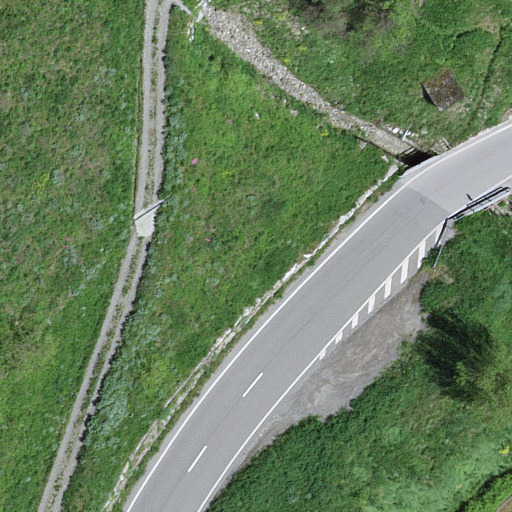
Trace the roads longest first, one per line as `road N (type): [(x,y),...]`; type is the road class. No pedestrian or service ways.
road 1 (track): [(52,511),(145,260),(163,0)]
road 2 (tertiary): [(511,151),(411,209),(287,331),(162,511)]
